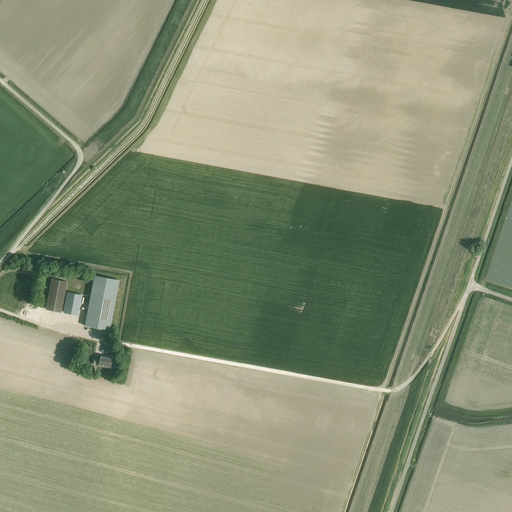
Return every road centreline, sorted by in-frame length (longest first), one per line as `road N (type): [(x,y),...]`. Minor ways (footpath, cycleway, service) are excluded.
road 1 (track): [(12,251),(143,126),(206,0)]
road 2 (unclassified): [(0,264),(81,159),(0,80)]
road 3 (unclassified): [(391,511),(469,285)]
road 4 (unclassified): [(469,285),(511,160)]
